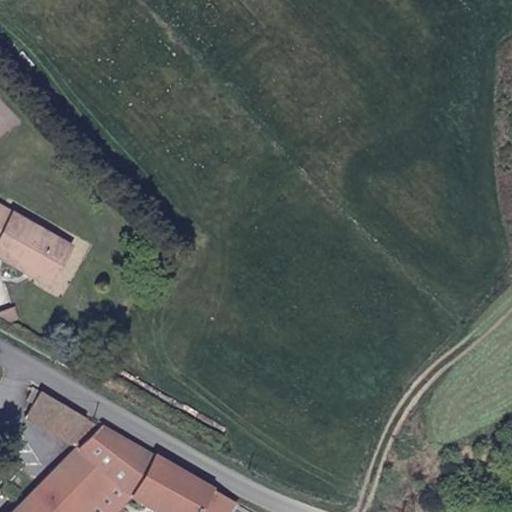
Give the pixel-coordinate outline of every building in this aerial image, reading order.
[(49,276),(68,246),(0,200),(0,253),(21,268),(26,261),(49,276)] [(26,261),(21,268),(44,283),(49,276),(26,261)] [(70,440),(85,414),(39,388),(25,414),(70,440)] [(70,440),(77,444),(99,422),(85,414),(70,440)] [(158,511),(228,511),(237,503),(99,422),(8,511),(113,511),(131,495),(158,511)]
